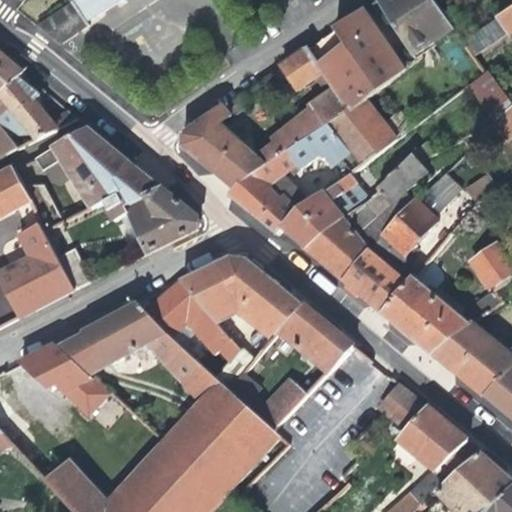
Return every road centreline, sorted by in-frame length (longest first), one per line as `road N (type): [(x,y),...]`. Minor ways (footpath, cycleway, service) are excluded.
road 1 (residential): [(511,446),(237,228)]
road 2 (residential): [(237,228),(0,351)]
road 3 (residential): [(143,145),(354,0)]
road 4 (residential): [(143,145),(0,26)]
road 5 (residential): [(237,228),(143,145)]
